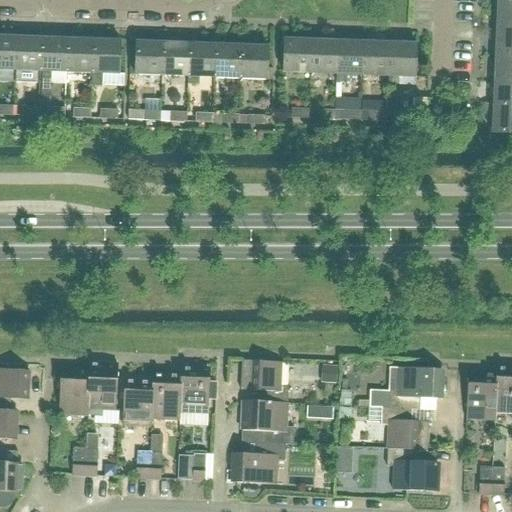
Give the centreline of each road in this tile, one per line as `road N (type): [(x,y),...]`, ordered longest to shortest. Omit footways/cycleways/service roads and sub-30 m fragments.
road 1 (secondary): [(511,222),(0,221)]
road 2 (secondary): [(0,254),(511,253)]
road 3 (residential): [(207,0),(194,7),(0,1)]
road 4 (residential): [(217,511),(222,356)]
road 5 (residential): [(454,511),(461,367)]
